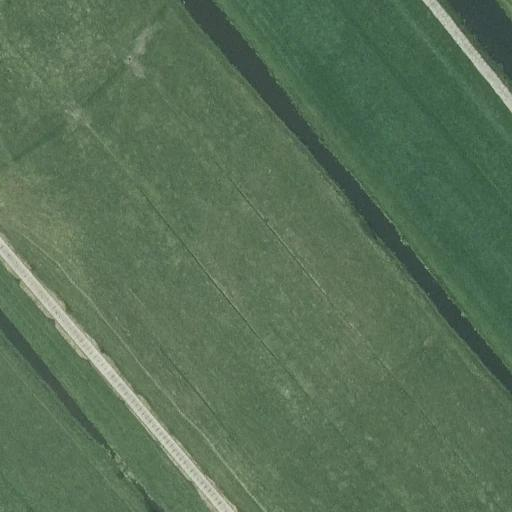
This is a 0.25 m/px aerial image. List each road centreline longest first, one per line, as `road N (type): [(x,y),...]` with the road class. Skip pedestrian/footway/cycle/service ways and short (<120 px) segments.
road 1 (track): [(223,511),(0,251)]
road 2 (track): [(511,112),(420,0)]
